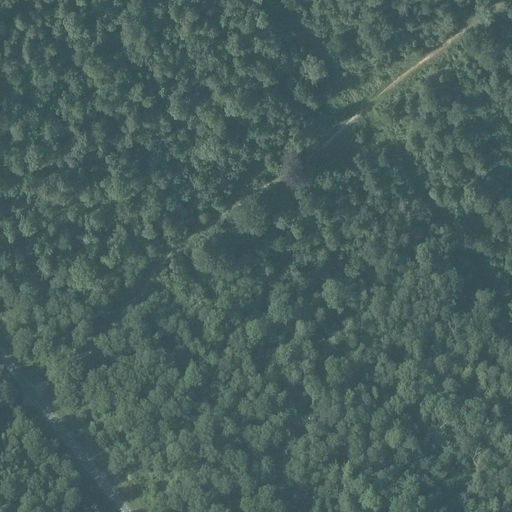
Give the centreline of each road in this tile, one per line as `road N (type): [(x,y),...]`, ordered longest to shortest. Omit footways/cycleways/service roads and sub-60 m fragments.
road 1 (track): [(502,0),(305,160),(181,242),(105,332),(0,420)]
road 2 (track): [(511,314),(283,0)]
road 3 (tertiary): [(125,511),(0,354)]
